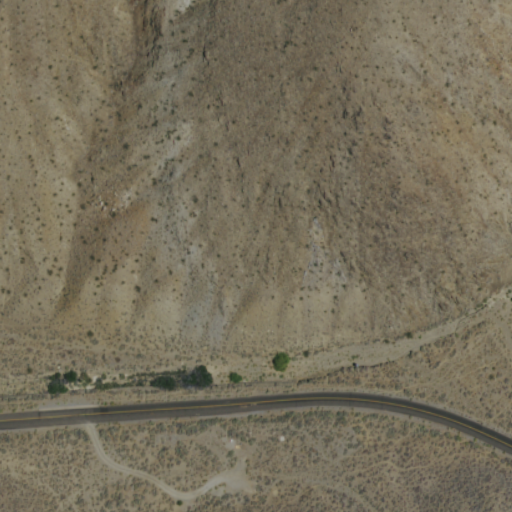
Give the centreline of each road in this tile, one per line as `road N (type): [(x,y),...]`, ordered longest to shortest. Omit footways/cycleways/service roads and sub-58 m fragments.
road 1 (tertiary): [(511,444),(423,409),(367,399),(0,421)]
road 2 (track): [(511,301),(441,333),(303,371),(271,401)]
road 3 (track): [(82,417),(112,467),(180,498),(233,480)]
